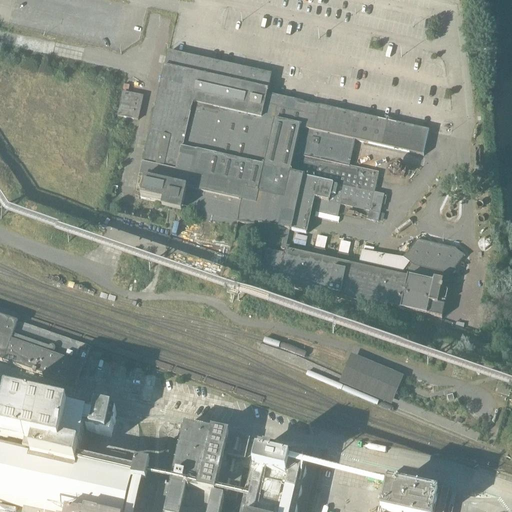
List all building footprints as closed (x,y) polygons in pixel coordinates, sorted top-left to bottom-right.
[(285,230),(289,231),(306,234),(312,203),(317,204),(316,211),(337,216),(340,205),(370,211),(368,220),(378,222),(381,205),(384,206),(386,196),(383,195),(383,196),(377,194),(378,191),(375,191),(379,174),(349,167),(355,141),(423,156),(429,132),(267,96),(271,76),(168,53),(139,181),(144,182),(141,199),(183,208),(181,215),(237,227),(237,226),(236,225),(238,219),(285,230)] [(143,97),(122,92),(117,115),(138,120),(143,97)] [(262,270),(260,279),(278,283),(277,285),(312,293),(317,294),(387,309),(387,306),(401,309),(400,310),(404,311),(426,316),(427,316),(442,319),(442,316),(444,307),(444,306),(443,306),(443,303),(445,303),(447,295),(447,294),(448,290),(449,284),(447,283),(449,275),(451,275),(452,275),(451,274),(454,270),(455,271),(455,270),(454,270),(464,257),(465,258),(465,257),(464,256),(463,257),(454,250),(455,250),(454,249),(452,252),(451,254),(447,252),(442,248),(442,247),(440,249),(438,251),(435,249),(430,245),(430,244),(429,244),(427,246),(426,249),(423,246),(419,244),(417,242),(418,242),(416,240),(416,241),(417,242),(415,243),(413,246),(413,247),(410,250),(410,251),(407,254),(406,253),(406,254),(407,254),(406,255),(404,258),(403,258),(403,259),(408,263),(402,270),(391,268),(384,266),(385,264),(384,264),(384,263),(375,261),(373,261),(372,260),(371,260),(372,258),(374,249),(364,246),(361,258),(358,262),(349,260),(348,255),(350,243),(341,241),(338,253),(335,257),(326,255),(324,250),(327,238),(317,236),(315,248),(311,251),(310,251),(304,250),(286,246),(288,237),(289,231),(285,230),(284,235),(280,253),(274,252),(268,250),(266,250),(263,266),(263,267),(262,270)] [(296,236),(295,244),(306,246),(307,237),(296,236)] [(0,362),(75,388),(89,348),(0,317),(0,362)] [(363,364),(359,375),(365,377),(363,383),(386,392),(393,376),(370,367),(364,365),(363,364)] [(0,458),(131,488),(135,470),(98,461),(99,454),(86,451),(90,434),(111,438),(116,414),(70,404),(68,414),(0,398),(0,458)] [(137,511),(143,490),(146,490),(151,468),(136,464),(135,470),(131,488),(125,511),(54,511),(24,505),(24,508),(22,511),(297,511),(308,464),(293,461),(296,449),(179,423),(176,439),(180,440),(173,473),(170,486),(160,483),(153,511),(137,511)] [(123,467),(126,455),(103,450),(100,461),(123,467)] [(386,478),(379,511),(452,511),(456,494),(440,490),(441,486),(433,485),(432,488),(386,478)]
